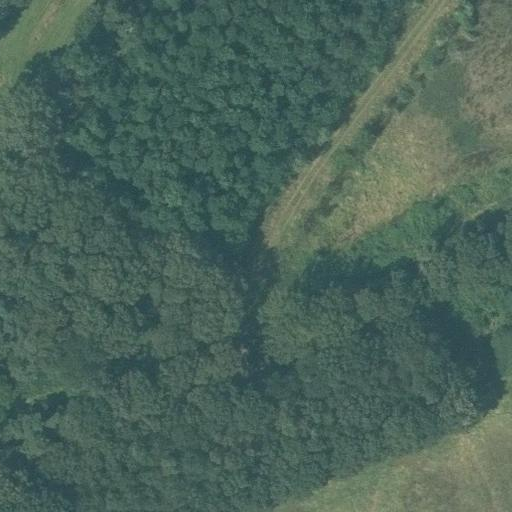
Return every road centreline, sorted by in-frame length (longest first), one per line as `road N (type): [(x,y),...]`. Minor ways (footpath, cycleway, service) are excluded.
road 1 (track): [(0,468),(511,255)]
road 2 (track): [(0,184),(132,0)]
